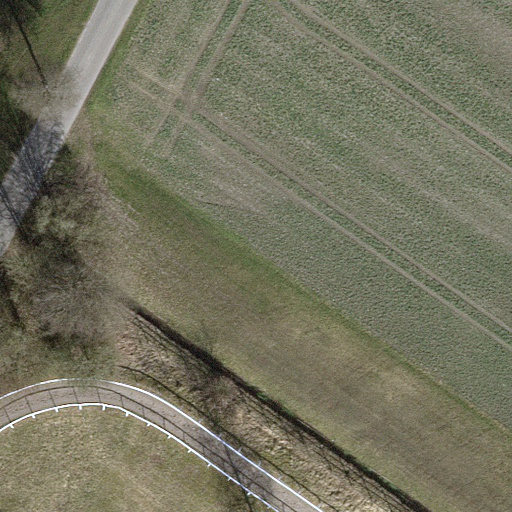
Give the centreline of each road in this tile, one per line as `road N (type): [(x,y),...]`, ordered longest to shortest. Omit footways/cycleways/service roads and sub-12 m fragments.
road 1 (unknown): [(0,415),(69,395),(139,405),(298,511)]
road 2 (unclassified): [(117,0),(0,222)]
